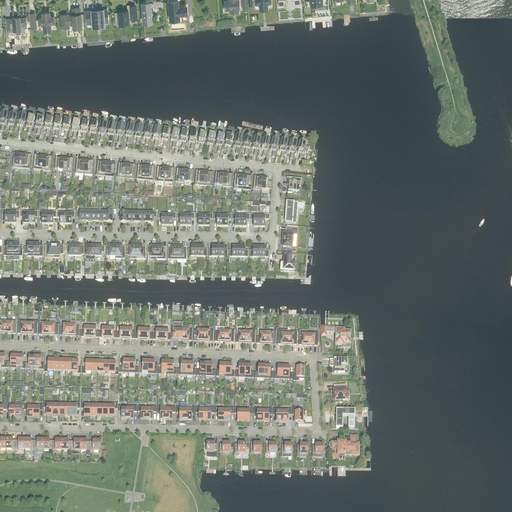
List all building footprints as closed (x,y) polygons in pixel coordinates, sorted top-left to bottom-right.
[(225,0),(224,0),(225,9),(233,9),(233,10),(238,10),(238,8),(239,8),(239,1),(238,1),(237,0),(225,0)] [(267,3),(271,2),(270,0),(255,0),(255,4),(259,3),(259,5),(260,8),(262,8),(267,7),(267,5),(267,3)] [(143,19),(151,19),(150,8),(154,8),(154,9),(161,8),(161,1),(153,2),(154,3),(150,3),(150,2),(142,3),(143,19)] [(185,14),(184,6),(179,7),(178,2),(168,2),(170,21),(180,20),(179,15),(185,14)] [(128,22),(133,22),(133,20),(137,20),(136,6),(131,6),(132,11),(127,11),(119,12),(114,12),(115,22),(119,22),(120,24),(120,25),(128,24),(128,22)] [(62,26),(69,26),(69,24),(73,24),(73,26),(81,25),(80,14),(79,8),(72,9),(73,15),(72,15),(68,16),(68,14),(61,15),(62,26)] [(107,10),(86,12),(87,23),(93,22),(93,24),(93,25),(104,24),(104,23),(103,22),(108,21),(107,10)] [(50,14),(49,14),(42,14),(43,18),(38,18),(39,24),(43,24),(43,28),(51,28),(50,23),(55,23),(54,17),(50,17),(50,14)] [(12,19),(7,20),(7,31),(12,31),(12,30),(15,30),(16,34),(25,33),(25,28),(27,28),(26,18),(20,19),(20,17),(12,18),(12,19)] [(9,132),(12,133),(16,116),(14,115),(14,114),(9,113),(7,121),(9,121),(8,126),(11,126),(9,132)] [(18,133),(21,134),(25,117),(23,116),(23,115),(18,114),(16,121),(18,122),(17,126),(20,127),(18,133)] [(27,134),(30,135),(34,118),(32,117),(32,116),(27,115),(25,122),(27,123),(26,127),(29,128),(27,134)] [(36,135),(39,135),(43,119),(41,118),(41,117),(36,116),(34,123),(36,124),(35,128),(38,129),(36,135)] [(45,136),(49,136),(52,119),(50,119),(50,118),(45,117),(43,124),(45,125),(44,129),(47,130),(45,136)] [(62,120),(59,120),(59,119),(54,118),(52,125),(54,125),(53,130),(56,131),(54,136),(58,137),(62,120)] [(63,137),(67,138),(71,121),(68,121),(68,120),(63,118),(61,126),(63,126),(62,131),(65,131),(63,137)] [(72,138),(76,139),(80,122),(77,122),(77,121),(72,119),(70,127),(72,127),(71,132),(74,132),(72,138)] [(81,139),(85,140),(89,123),(86,122),(86,121),(81,120),(79,128),(81,128),(80,133),(83,133),(81,139)] [(91,140),(94,141),(98,124),(95,123),(95,122),(90,121),(88,128),(90,129),(89,133),(92,134),(91,140)] [(97,129),(99,130),(98,134),(101,135),(100,141),(103,142),(107,125),(104,124),(104,123),(99,122),(97,129)] [(107,130),(108,131),(107,135),(110,136),(109,142),(112,142),(116,126),(113,125),(113,124),(108,123),(107,130)] [(116,136),(119,137),(118,143),(121,143),(125,126),(122,126),(122,125),(117,124),(116,131),(117,131),(116,136)] [(125,137),(128,138),(127,143),(130,144),(134,127),(131,127),(131,126),(126,125),(125,132),(127,132),(125,137)] [(134,133),(136,133),(134,138),(137,138),(136,144),(139,145),(143,128),(140,128),(140,127),(135,125),(134,133)] [(145,145),(148,146),(152,129),(149,128),(150,128),(144,126),(143,134),(145,134),(144,139),(146,139),(145,145)] [(152,135),(154,135),(153,140),(155,140),(154,146),(157,147),(161,130),(158,129),(159,128),(153,127),(152,135)] [(166,148),(170,131),(167,130),(168,129),(162,128),(161,135),(163,136),(162,140),(164,141),(163,147),(166,148)] [(172,148),(175,149),(179,132),(176,131),(177,130),(172,129),(170,136),(172,137),(171,141),(173,142),(172,148)] [(179,137),(181,138),(180,142),(182,143),(181,149),(184,149),(188,133),(185,132),(186,131),(181,130),(179,137)] [(188,138),(190,138),(189,143),(191,144),(190,149),(193,150),(197,133),(195,133),(195,132),(190,131),(188,138)] [(197,139),(199,139),(198,144),(200,144),(199,150),(202,151),(206,134),(204,134),(204,133),(199,132),(197,139)] [(208,151),(211,152),(215,135),(213,134),(208,132),(206,140),(208,140),(207,145),(209,145),(208,151)] [(217,152),(220,153),(224,136),(222,135),(217,133),(215,141),(217,141),(216,146),(218,146),(217,152)] [(224,141),(226,142),(225,146),(228,147),(226,153),(229,154),(233,137),(231,136),(231,135),(226,134),(224,141)] [(235,154),(238,155),(242,138),(240,137),(240,136),(235,135),(233,142),(235,143),(234,147),(237,148),(235,154)] [(244,155),(247,155),(251,139),(249,138),(249,137),(244,136),(242,143),(244,144),(243,148),(246,149),(244,155)] [(253,156),(256,156),(260,139),(258,139),(258,138),(253,137),(251,144),(253,145),(252,149),(255,150),(253,156)] [(262,156),(266,157),(269,140),(267,140),(267,139),(262,138),(260,145),(262,145),(261,150),(264,151),(262,156)] [(271,157),(275,158),(279,141),(276,141),(276,140),(271,139),(269,146),(271,146),(270,151),(273,151),(271,157)] [(280,158),(284,159),(288,142),(285,141),(280,139),(278,147),(280,147),(279,152),(282,152),(280,158)] [(289,159),(293,160),(297,143),(294,142),(294,141),(289,140),(287,148),(289,148),(288,153),(291,153),(289,159)] [(305,146),(306,144),(303,143),(303,142),(298,141),(296,148),(298,149),(297,153),(300,154),(298,160),(302,161),(304,151),(307,152),(309,147),(305,146)] [(12,168),(21,169),(22,156),(17,156),(17,153),(13,153),(12,168)] [(28,157),(22,156),(21,169),(30,170),(31,155),(28,154),(28,157)] [(33,170),(42,171),(43,158),(38,158),(38,155),(34,155),(33,170)] [(49,159),(43,158),(42,171),(51,172),(52,157),(49,156),(49,159)] [(57,170),(63,170),(64,160),(58,160),(59,157),(55,157),(54,169),(57,169),(57,170)] [(73,159),(70,158),(70,161),(64,160),(63,170),(63,171),(72,172),(73,159)] [(75,174),(84,175),(85,162),(79,162),(80,159),(76,159),(75,174)] [(90,163),(85,162),(84,175),(93,176),(94,161),(91,160),(90,163)] [(105,177),(105,174),(106,164),(100,164),(101,161),(97,161),(96,176),(105,177)] [(115,163),(112,162),(111,165),(106,164),(105,174),(105,177),(114,178),(115,163)] [(118,163),(117,178),(126,179),(127,166),(121,166),(121,163),(118,163)] [(136,165),(132,164),(132,167),(127,166),(126,179),(134,180),(136,165)] [(141,165),(137,165),(136,180),(145,181),(146,168),(141,168),(141,165)] [(155,167),(152,166),(152,169),(146,168),(145,181),(154,181),(155,167)] [(160,167),(157,167),(155,182),(164,182),(166,170),(160,170),(160,167)] [(175,169),(171,168),(171,171),(166,170),(164,182),(173,183),(175,169)] [(175,182),(184,183),(184,182),(185,172),(179,171),(180,169),(176,169),(175,182)] [(185,172),(184,182),(190,183),(190,182),(193,182),(194,170),(191,170),(190,172),(185,172)] [(194,185),(203,186),(204,174),(199,173),(199,171),(196,171),(194,185)] [(210,174),(204,174),(203,186),(212,187),(214,172),(210,172),(210,174)] [(217,185),(223,186),(224,176),(218,175),(218,173),(215,172),(214,184),(217,185)] [(224,176),(223,186),(222,187),(232,188),(233,174),(230,174),(229,176),(224,176)] [(234,174),(233,189),(242,190),(243,178),(238,177),(238,175),(234,174)] [(249,178),(243,178),(242,190),(251,191),(252,176),(249,176),(249,178)] [(262,191),(262,189),(263,179),(257,179),(257,176),(254,176),(253,190),(262,191)] [(301,179),(287,178),(289,178),(288,183),(289,183),(289,185),(288,185),(288,193),(292,193),(292,191),(299,192),(299,186),(300,186),(300,190),(306,190),(307,180),(301,180),(301,179)] [(268,180),(263,179),(262,189),(267,190),(268,189),(271,190),(272,182),(268,182),(268,180)] [(293,218),(297,218),(297,209),(303,209),(304,203),(287,202),(285,224),(292,224),(293,218)] [(5,224),(10,224),(11,214),(8,213),(8,211),(5,211),(5,210),(2,210),(2,217),(5,217),(5,224)] [(11,214),(10,224),(16,224),(16,218),(19,218),(19,211),(11,211),(11,214)] [(23,224),(29,224),(29,214),(26,214),(26,211),(20,211),(20,218),(23,218),(23,224)] [(29,214),(29,224),(34,224),(34,218),(37,218),(38,212),(34,211),(34,214),(29,214)] [(79,221),(85,221),(85,211),(80,211),(79,212),(77,212),(76,218),(79,218),(79,221)] [(42,224),(47,224),(47,212),(39,212),(39,218),(42,218),(42,224)] [(56,212),(47,212),(47,224),(53,224),(53,218),(56,218),(56,212)] [(60,224),(66,224),(66,212),(57,212),(57,218),(60,218),(60,224)] [(74,212),(66,212),(66,224),(71,224),(71,218),(74,218),(74,212)] [(156,212),(148,212),(148,222),(153,222),(153,218),(156,218),(156,212)] [(161,226),(167,226),(167,216),(164,216),(164,213),(158,213),(158,219),(161,219),(161,226)] [(170,216),(167,216),(167,226),(172,226),(173,219),(176,219),(176,213),(170,213),(170,216)] [(180,219),(180,226),(185,226),(185,216),(183,216),(183,214),(177,213),(177,219),(180,219)] [(194,214),(188,214),(188,216),(185,216),(185,226),(191,226),(191,220),(194,220),(194,214)] [(198,226),(204,226),(204,216),(201,216),(201,214),(195,214),(195,220),(198,220),(198,226)] [(207,214),(207,216),(204,216),(204,226),(209,226),(209,220),(212,220),(212,214),(207,214)] [(216,226),(222,227),(222,216),(219,216),(220,214),(214,214),(214,220),(217,220),(216,226)] [(225,217),(222,216),(222,227),(228,227),(228,220),(231,220),(231,214),(225,214),(225,217)] [(235,220),(235,227),(240,227),(241,217),(238,217),(238,214),(232,214),(232,220),(235,220)] [(243,217),(241,217),(240,227),(246,227),(246,220),(249,220),(249,214),(243,214),(243,217)] [(253,227),(259,227),(259,215),(250,215),(250,221),(253,221),(253,227)] [(259,227),(264,227),(265,220),(269,220),(270,215),(259,215),(259,227)] [(286,228),(285,234),(283,234),(283,239),(282,239),(282,242),(283,242),(282,247),(287,247),(287,248),(291,249),(292,247),(296,248),(298,229),(286,228)] [(3,257),(13,257),(13,244),(12,244),(12,243),(8,243),(8,244),(7,244),(7,247),(4,247),(3,257)] [(14,244),(13,244),(13,257),(22,257),(22,248),(19,248),(19,244),(18,244),(18,243),(14,243),(14,244)] [(27,257),(33,257),(33,244),(32,244),(32,243),(29,243),(29,244),(27,244),(27,248),(24,248),(24,254),(27,254),(27,257)] [(33,244),(33,257),(43,257),(43,248),(40,248),(40,244),(38,244),(38,243),(35,243),(35,244),(33,244)] [(44,258),(54,258),(54,243),(50,243),(50,246),(45,246),(44,258)] [(58,244),(54,243),(54,258),(60,258),(60,255),(63,255),(63,246),(58,246),(58,244)] [(68,256),(74,256),(75,244),(71,244),(71,246),(65,246),(65,252),(68,252),(68,256)] [(75,244),(74,256),(81,256),(81,255),(84,255),(84,246),(78,246),(78,244),(75,244)] [(95,259),(95,244),(91,244),(91,246),(86,246),(85,259),(95,259)] [(95,244),(95,259),(95,257),(101,257),(101,253),(104,253),(104,247),(99,247),(99,244),(95,244)] [(115,259),(116,244),(112,244),(112,247),(106,247),(106,257),(115,257),(115,259)] [(116,244),(115,259),(125,259),(125,247),(119,247),(119,244),(116,244)] [(130,259),(136,260),(136,245),(132,245),(132,247),(127,247),(126,256),(130,256),(130,259)] [(140,245),(136,245),(136,260),(145,260),(145,247),(140,247),(140,245)] [(156,260),(157,245),(153,245),(153,247),(147,247),(147,254),(150,254),(150,257),(156,257),(156,260)] [(160,245),(157,245),(156,260),(166,260),(166,247),(160,247),(160,245)] [(167,260),(177,260),(177,245),(173,245),(173,248),(168,248),(167,260)] [(181,245),(177,245),(177,260),(186,260),(186,248),(181,248),(181,245)] [(188,250),(188,257),(197,257),(197,247),(196,247),(196,246),(193,245),(193,247),(191,247),(191,250),(188,250)] [(199,247),(197,247),(197,257),(207,257),(207,250),(204,250),(204,247),(202,247),(202,246),(199,246),(199,247)] [(209,250),(208,257),(218,257),(218,247),(217,247),(217,246),(213,246),(213,247),(212,247),(212,250),(209,250)] [(219,247),(218,247),(218,257),(227,257),(227,250),(224,250),(224,247),(223,247),(223,246),(219,246),(219,247)] [(229,257),(238,257),(238,247),(237,247),(237,246),(234,246),(234,247),(232,247),(232,251),(229,251),(229,257)] [(240,247),(238,247),(238,257),(248,258),(248,251),(245,251),(245,247),(243,247),(243,246),(240,246),(240,247)] [(249,258),(259,258),(259,248),(258,248),(258,246),(254,246),(254,248),(253,248),(253,251),(250,251),(249,258)] [(260,248),(259,248),(259,258),(269,258),(269,251),(265,251),(265,248),(264,248),(264,247),(260,246),(260,248)] [(284,265),(281,265),(281,270),(294,271),(295,264),(293,264),(293,256),(292,256),(287,256),(285,256),(284,265)] [(7,321),(6,334),(16,334),(16,322),(7,321)] [(17,334),(27,334),(28,321),(18,321),(17,334)] [(28,321),(27,334),(37,335),(37,321),(28,321)] [(172,339),(172,340),(182,341),(182,330),(183,327),(183,322),(173,322),(173,326),(173,333),(173,334),(172,339)] [(38,335),(48,335),(49,323),(42,323),(42,324),(39,324),(38,335)] [(49,323),(48,335),(58,336),(58,325),(55,325),(55,323),(49,323)] [(59,336),(69,336),(70,323),(63,323),(63,328),(60,328),(59,336)] [(70,323),(69,336),(79,337),(79,326),(70,325),(70,323)] [(86,338),(90,338),(90,325),(84,325),(84,331),(81,331),(80,337),(86,337),(86,338)] [(96,332),(96,325),(90,325),(90,338),(93,338),(95,338),(99,338),(99,332),(96,332)] [(102,326),(102,332),(99,332),(99,338),(104,338),(108,339),(108,326),(102,326)] [(114,326),(108,326),(108,339),(111,339),(111,338),(116,339),(117,333),(114,332),(114,326)] [(120,333),(117,333),(116,339),(122,339),(125,339),(126,327),(120,326),(120,333)] [(340,327),(326,326),(326,333),(335,334),(336,334),(336,335),(335,335),(335,340),(336,340),(336,345),(343,345),(342,347),(349,348),(350,332),(344,332),(344,330),(340,330),(340,327)] [(132,333),(132,327),(126,327),(125,339),(129,339),(135,339),(135,333),(132,333)] [(138,327),(138,333),(135,333),(135,339),(140,340),(143,340),(144,327),(138,327)] [(150,334),(150,328),(144,327),(143,340),(147,340),(152,340),(153,334),(150,334)] [(156,334),(153,334),(152,340),(158,340),(158,341),(161,341),(162,328),(156,328),(156,334)] [(168,328),(162,328),(161,341),(165,341),(170,341),(171,339),(171,335),(168,335),(168,328)] [(192,330),(182,330),(182,341),(192,341),(192,330)] [(193,341),(203,342),(203,331),(194,330),(193,341)] [(214,342),(224,342),(224,330),(224,331),(215,331),(214,342)] [(224,330),(224,342),(234,343),(234,331),(224,330)] [(235,343),(245,343),(245,330),(239,330),(239,335),(236,335),(235,343)] [(245,330),(245,343),(255,344),(255,330),(245,330)] [(213,331),(203,331),(203,342),(213,342),(213,331)] [(256,344),(266,344),(266,331),(266,333),(260,333),(260,338),(256,337),(256,344)] [(276,331),(266,331),(266,344),(276,345),(276,331)] [(277,345),(287,345),(287,332),(287,334),(281,334),(281,338),(277,338),(277,345)] [(287,332),(287,345),(297,345),(297,332),(287,332)] [(298,345),(308,346),(308,332),(308,334),(302,333),(302,339),(298,339),(298,345)] [(308,332),(308,346),(318,346),(318,333),(308,332)] [(10,355),(10,362),(7,362),(7,368),(10,368),(10,366),(16,366),(17,356),(10,355)] [(20,369),(25,369),(25,363),(22,363),(23,356),(17,356),(16,366),(20,367),(20,369)] [(34,370),(35,356),(29,356),(28,363),(25,363),(25,369),(34,370)] [(41,357),(35,356),(34,370),(43,370),(44,364),(41,364),(41,357)] [(329,359),(329,366),(334,366),(334,369),(334,373),(345,374),(345,366),(347,366),(347,359),(341,359),(336,358),(336,359),(329,359)] [(48,370),(54,370),(54,360),(48,359),(48,367),(45,366),(44,372),(47,372),(48,370)] [(72,360),(72,371),(78,371),(78,374),(81,374),(81,368),(78,368),(78,361),(72,360)] [(123,367),(120,367),(119,373),(128,373),(129,360),(123,360),(123,367)] [(135,367),(135,360),(129,360),(128,373),(138,374),(138,368),(135,367)] [(91,372),(92,361),(85,361),(85,368),(82,368),(82,374),(85,374),(85,372),(91,372)] [(142,371),(148,372),(148,361),(142,361),(142,368),(139,368),(139,374),(142,374),(142,371)] [(154,368),(154,361),(148,361),(148,372),(148,374),(157,374),(157,368),(154,368)] [(161,372),(167,372),(168,362),(161,361),(161,369),(158,368),(158,374),(161,375),(161,372)] [(110,362),(109,373),(115,373),(115,375),(118,375),(118,369),(115,369),(116,362),(110,362)] [(174,362),(168,362),(167,372),(167,375),(176,375),(177,369),(174,369),(174,362)] [(177,375),(186,376),(187,363),(181,362),(181,369),(178,369),(177,375)] [(193,370),(193,363),(187,363),(186,376),(196,376),(196,370),(193,370)] [(200,370),(197,370),(197,376),(206,376),(206,363),(200,363),(200,370)] [(215,371),(212,371),(212,364),(206,363),(206,376),(215,377),(215,371)] [(216,377),(219,377),(219,374),(225,375),(226,364),(219,364),(219,371),(216,371),(216,377)] [(231,371),(232,364),(226,364),(225,375),(225,377),(234,378),(234,372),(231,371)] [(235,378),(244,378),(244,376),(245,365),(239,365),(238,372),(235,372),(235,378)] [(251,372),(251,365),(245,365),(244,376),(244,378),(254,378),(254,372),(251,372)] [(254,378),(264,379),(264,366),(258,365),(258,372),(255,372),(254,378)] [(270,373),(270,366),(264,366),(264,379),(273,379),(273,373),(270,373)] [(277,373),(274,373),(274,379),(283,380),(283,366),(277,366),(277,373)] [(289,374),(290,367),(283,366),(283,380),(292,380),(292,374),(289,374)] [(304,379),(304,367),(297,367),(296,374),(293,374),(293,381),(299,381),(299,379),(304,379)] [(342,400),(346,400),(346,385),(334,385),(333,385),(334,403),(335,403),(343,403),(342,400)] [(15,403),(15,407),(15,417),(21,417),(21,410),(24,410),(24,404),(24,402),(21,402),(21,403),(15,403)] [(46,415),(52,416),(53,405),(47,405),(47,402),(44,402),(43,408),(46,408),(46,415)] [(77,405),(71,405),(70,416),(77,416),(77,409),(80,409),(80,403),(77,403),(77,405)] [(84,416),(90,416),(90,406),(84,405),(84,403),(81,403),(81,409),(84,409),(84,416)] [(249,411),(243,411),(243,421),(249,421),(250,414),(253,414),(253,407),(253,403),(250,403),(249,411)] [(9,404),(6,404),(6,410),(9,410),(9,417),(15,417),(15,407),(9,407),(9,404)] [(28,404),(24,404),(24,410),(27,411),(27,418),(33,418),(33,407),(33,405),(29,405),(28,404)] [(114,406),(108,406),(108,417),(114,417),(114,410),(117,410),(117,404),(114,404),(114,406)] [(39,407),(33,407),(33,418),(39,418),(39,411),(42,411),(42,405),(39,405),(39,407)] [(121,419),(127,419),(128,406),(118,406),(118,412),(121,412),(121,419)] [(137,406),(128,406),(127,419),(134,419),(134,412),(137,412),(137,406)] [(140,419),(147,420),(147,406),(138,406),(138,412),(141,412),(140,419)] [(156,413),(156,407),(147,406),(147,420),(153,420),(153,413),(156,413)] [(166,409),(160,409),(160,407),(157,407),(157,413),(160,413),(160,420),(166,420),(166,409)] [(166,409),(166,420),(172,420),(172,413),(175,413),(175,407),(166,407),(166,409)] [(179,413),(179,420),(185,420),(185,410),(186,410),(186,407),(176,407),(176,413),(179,413)] [(192,407),(192,410),(186,410),(185,410),(185,420),(191,420),(192,413),(195,413),(195,407),(192,407)] [(196,413),(199,413),(198,420),(205,421),(205,410),(205,407),(196,407),(196,413)] [(205,410),(205,421),(211,421),(211,414),(214,414),(214,408),(205,407),(205,410)] [(295,415),(295,422),(303,422),(303,416),(304,416),(305,416),(305,412),(304,412),(303,412),(303,409),(295,409),(295,407),(292,407),(292,415),(295,415)] [(215,408),(215,414),(218,414),(218,421),(224,421),(224,410),(224,408),(215,408)] [(224,410),(224,421),(230,421),(230,414),(233,414),(233,408),(224,408),(224,410)] [(234,414),(237,414),(237,421),(243,421),(243,411),(237,410),(237,408),(234,408),(234,414)] [(256,421),(263,422),(263,411),(263,408),(254,408),(254,414),(257,414),(256,421)] [(269,411),(263,411),(263,422),(269,422),(269,415),(272,415),(272,409),(269,409),(269,411)] [(276,415),(276,422),(282,422),(282,411),(276,411),(276,409),(273,409),(273,415),(276,415)] [(286,411),(282,411),(282,422),(288,422),(288,415),(291,415),(291,409),(286,409),(286,411)] [(358,423),(355,423),(355,410),(336,410),(336,428),(358,429),(358,423)] [(329,445),(329,446),(329,447),(330,447),(330,448),(331,448),(331,449),(332,449),(332,457),(332,460),(338,460),(338,457),(338,456),(344,456),(350,456),(350,454),(352,454),(352,456),(355,456),(355,455),(358,455),(358,443),(358,442),(356,442),(356,439),(356,436),(350,436),(350,439),(350,443),(346,443),(346,442),(338,442),(333,442),(332,442),(331,442),(331,443),(330,443),(329,444),(329,445)] [(12,439),(6,439),(6,449),(15,450),(15,441),(12,441),(12,439)] [(18,441),(15,441),(15,450),(24,450),(25,440),(19,439),(18,441)] [(31,440),(25,440),(24,450),(34,450),(34,441),(31,441),(31,440)] [(37,453),(43,453),(43,450),(43,440),(37,440),(37,441),(34,441),(34,450),(37,450),(37,453)] [(43,440),(43,450),(49,450),(52,450),(53,441),(49,441),(49,440),(43,440)] [(56,441),(53,441),(52,450),(62,450),(62,440),(56,440),(56,441)] [(68,440),(62,440),(62,450),(71,450),(71,442),(68,442),(68,440)] [(74,442),(71,442),(71,450),(80,451),(80,440),(74,440),(74,442)] [(80,440),(80,451),(87,451),(90,451),(90,442),(87,442),(87,441),(80,440)] [(93,442),(90,442),(90,451),(100,451),(100,446),(101,446),(101,441),(93,441),(93,442)] [(207,457),(208,458),(217,458),(217,444),(214,444),(214,443),(206,443),(206,448),(207,448),(207,457)] [(223,443),(223,444),(220,444),(219,444),(219,453),(229,453),(230,448),(231,448),(231,443),(223,443)] [(238,443),(238,444),(235,444),(235,453),(245,453),(245,449),(246,449),(246,443),(238,443)] [(254,443),(254,445),(251,445),(250,445),(250,454),(260,454),(261,449),(262,449),(262,444),(254,443)] [(269,444),(269,445),(266,445),(266,454),(276,454),(276,449),(277,449),(277,444),(269,444)] [(290,457),(290,454),(291,454),(292,449),(293,449),(293,444),(285,444),(285,445),(282,445),(281,445),(281,458),(281,457),(290,457)] [(300,444),(300,445),(297,445),(297,458),(297,457),(306,458),(306,454),(307,454),(307,450),(308,450),(308,444),(300,444)] [(312,455),(312,458),(322,458),(322,454),(327,454),(327,450),(324,450),(324,446),(324,445),(316,444),(316,446),(313,446),(312,446),(312,455)]
